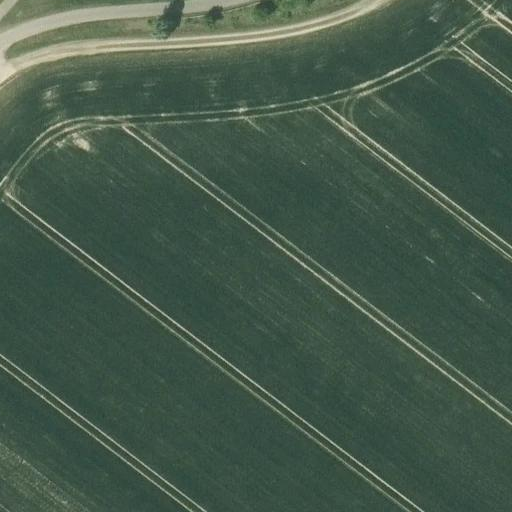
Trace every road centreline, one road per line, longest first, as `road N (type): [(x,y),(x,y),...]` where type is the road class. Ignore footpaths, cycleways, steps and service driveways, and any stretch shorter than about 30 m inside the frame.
road 1 (track): [(0,77),(87,52),(296,37),(390,0)]
road 2 (track): [(237,0),(80,20),(0,47)]
